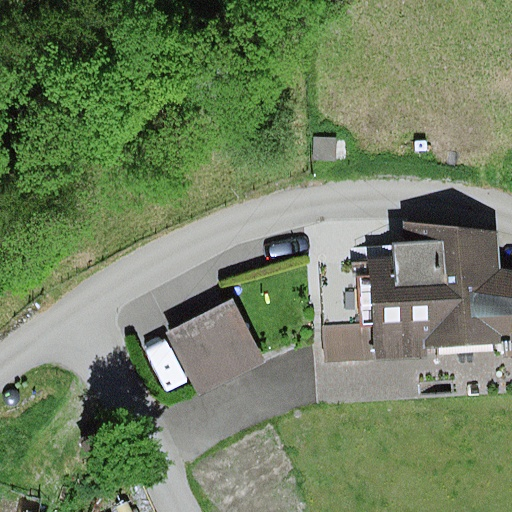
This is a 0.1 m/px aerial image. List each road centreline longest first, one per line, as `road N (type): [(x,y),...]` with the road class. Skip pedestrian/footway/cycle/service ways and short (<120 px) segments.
road 1 (unclassified): [(0,367),(139,272),(248,221),(353,200),(421,200),(511,215)]
road 2 (track): [(85,305),(182,511)]
